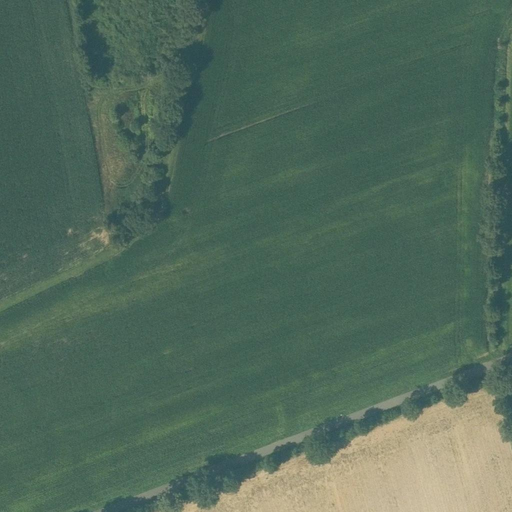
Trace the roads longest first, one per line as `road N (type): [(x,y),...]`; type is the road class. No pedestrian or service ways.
road 1 (unclassified): [(104,511),(511,357)]
road 2 (track): [(0,305),(111,251),(153,215),(199,0)]
